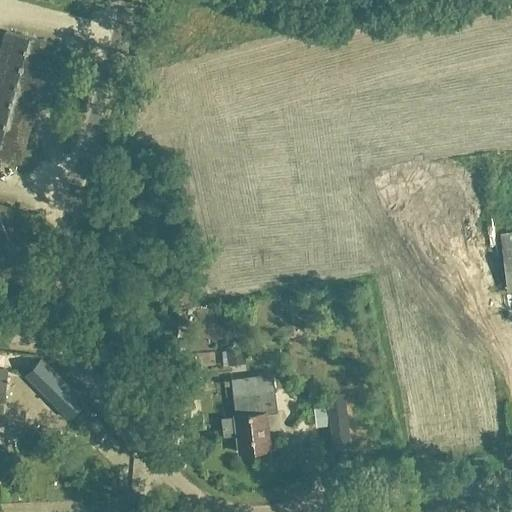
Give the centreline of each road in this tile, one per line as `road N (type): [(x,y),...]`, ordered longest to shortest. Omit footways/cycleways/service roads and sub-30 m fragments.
road 1 (unclassified): [(38,340),(123,0)]
road 2 (unclassified): [(203,511),(75,366),(38,340)]
road 3 (unclassified): [(511,485),(291,511)]
